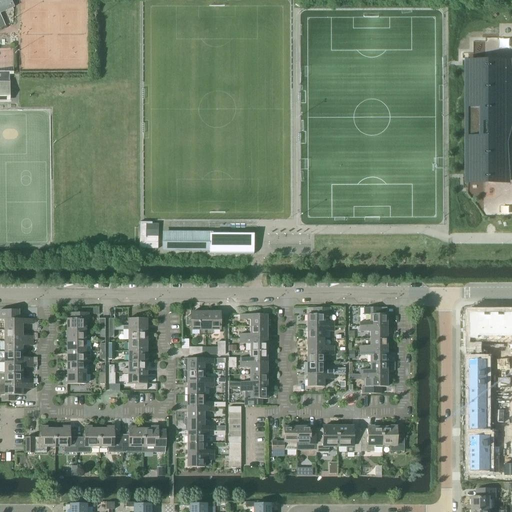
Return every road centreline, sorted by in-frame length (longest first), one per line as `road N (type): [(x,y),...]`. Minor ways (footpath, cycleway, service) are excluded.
road 1 (residential): [(45,411),(170,406),(162,292)]
road 2 (residential): [(402,293),(402,411),(286,413)]
road 3 (residential): [(446,511),(445,293)]
road 4 (residential): [(162,292),(287,293)]
road 5 (residential): [(286,413),(287,293)]
